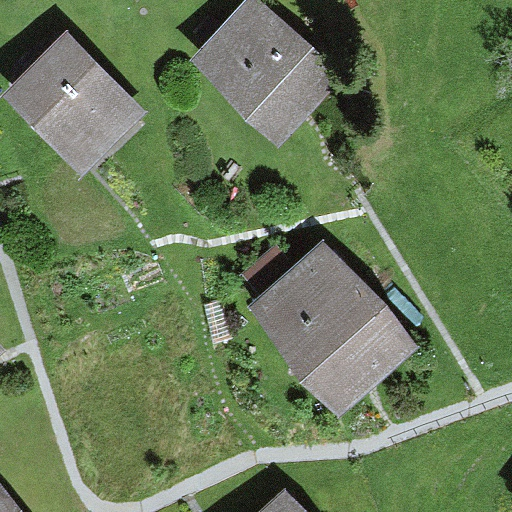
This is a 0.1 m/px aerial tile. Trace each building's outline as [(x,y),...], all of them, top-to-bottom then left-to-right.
[(341,71),(263,0),(241,0),(189,57),(279,139),(303,112),(341,71)] [(146,106),(68,26),(2,91),(79,170),(88,161),(146,106)] [(419,343),(328,236),(246,306),(338,413),(370,385),(419,343)] [(27,511),(0,480),(0,511),(27,511)] [(307,511),(286,488),(259,511),(307,511)]
